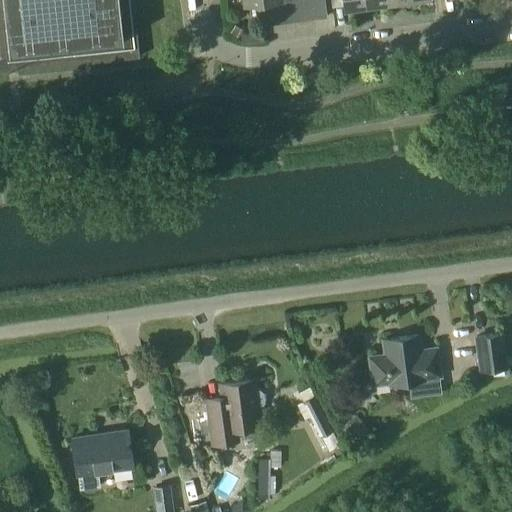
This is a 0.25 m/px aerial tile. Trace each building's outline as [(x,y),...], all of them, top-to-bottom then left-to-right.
[(0,0),(0,71),(9,70),(12,70),(17,69),(138,56),(132,0),(0,0)] [(262,24),(273,22),(269,0),(258,0),(262,24)] [(280,0),(269,0),(273,22),(283,21),(280,0)] [(280,0),(283,21),(294,19),(291,0),(280,0)] [(291,0),(294,19),(305,18),(302,0),(291,0)] [(316,16),(313,0),(302,0),(305,18),(316,16)] [(324,0),(313,0),(316,16),(327,15),(324,0)] [(410,396),(441,392),(438,373),(439,373),(437,353),(421,355),(418,333),(384,338),(386,353),(371,356),(374,382),(390,380),(390,381),(408,379),(410,396)] [(507,368),(503,333),(474,336),(478,371),(507,368)] [(253,378),(221,382),(223,399),(220,402),(211,403),(208,403),(213,442),(232,440),(230,428),(260,424),(257,403),(261,403),(264,399),(263,392),(259,389),(255,389),(253,378)] [(340,428),(352,441),(367,427),(355,414),(340,428)] [(128,429),(71,436),(76,474),(77,474),(79,489),(99,487),(97,471),(115,469),(132,467),(128,429)] [(259,457),(260,494),(272,494),(271,457),(259,457)] [(170,483),(152,486),(155,511),(174,511),(173,503),(170,483)] [(246,511),(252,508),(245,498),(225,511),(246,511)]
